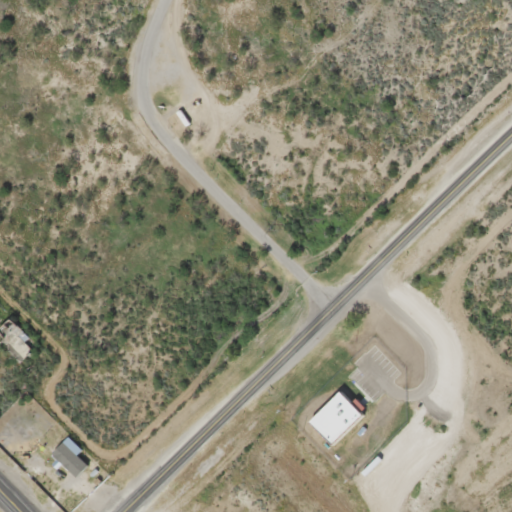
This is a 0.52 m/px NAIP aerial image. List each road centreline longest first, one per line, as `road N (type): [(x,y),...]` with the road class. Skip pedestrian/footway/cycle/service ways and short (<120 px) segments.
road 1 (secondary): [(123,511),(511,138)]
road 2 (track): [(164,0),(140,80),(156,127),(335,312)]
